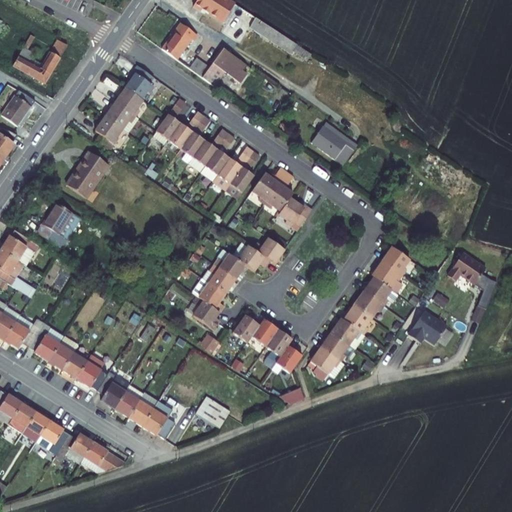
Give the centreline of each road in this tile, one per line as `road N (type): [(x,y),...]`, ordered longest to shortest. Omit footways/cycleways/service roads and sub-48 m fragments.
road 1 (residential): [(114,37),(378,224),(309,330),(261,298)]
road 2 (tertiary): [(0,199),(114,37)]
road 3 (residential): [(0,361),(152,457)]
